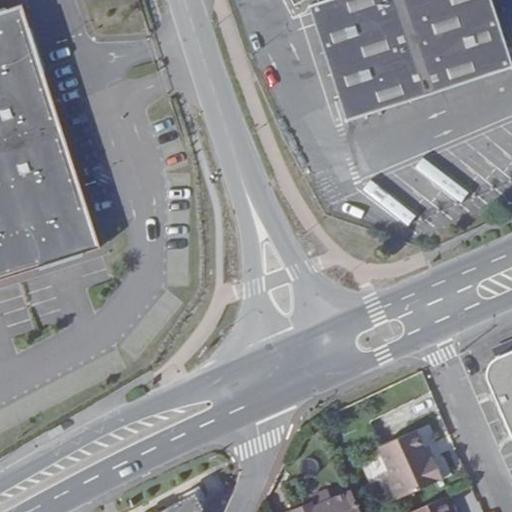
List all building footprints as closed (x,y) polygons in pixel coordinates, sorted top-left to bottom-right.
[(294,0),(312,0),(311,1),(352,117),(450,82),(454,92),(484,81),(480,70),(511,58),(511,53),(492,0),(289,0),(291,2),(294,0)] [(21,5),(0,11),(0,277),(99,246),(21,5)] [(511,439),(511,350),(496,357),(495,358),(492,360),(491,363),(488,366),(486,370),(486,374),(485,378),(487,381),(511,439)] [(440,473),(434,461),(429,460),(415,429),(378,446),(390,475),(389,475),(386,477),(396,500),(438,480),(437,478),(440,473)] [(198,486),(151,511),(198,511),(205,499),(198,486)] [(331,498),(328,489),(311,496),(313,501),(314,504),(331,498)] [(359,511),(350,490),(331,498),(314,504),(313,501),(286,511),(359,511)] [(450,511),(455,510),(449,495),(409,511),(450,511)]
